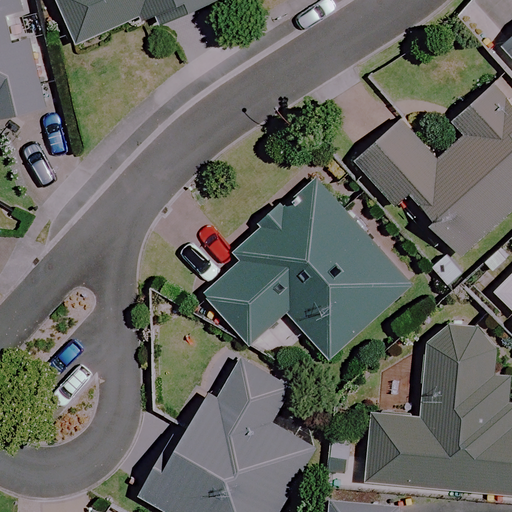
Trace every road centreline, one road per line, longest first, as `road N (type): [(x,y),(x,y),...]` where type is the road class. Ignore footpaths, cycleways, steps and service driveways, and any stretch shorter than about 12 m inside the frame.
road 1 (residential): [(115,230),(216,124),(411,0)]
road 2 (residential): [(116,428),(115,230)]
road 3 (residential): [(115,230),(0,340)]
road 4 (residential): [(0,455),(43,467),(78,462),(116,428)]
